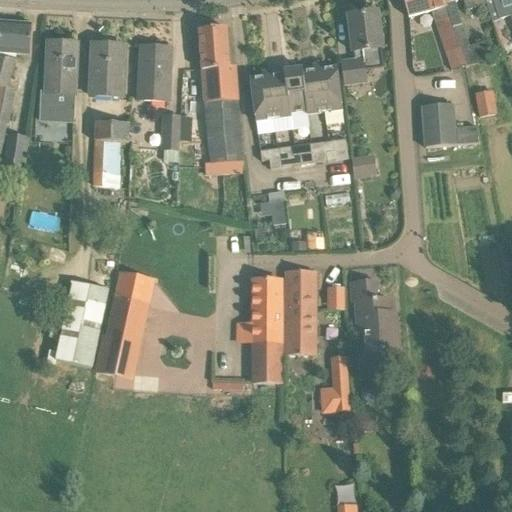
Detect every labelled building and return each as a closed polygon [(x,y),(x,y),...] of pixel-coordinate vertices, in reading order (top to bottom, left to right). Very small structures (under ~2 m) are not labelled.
[(465,68),(444,0),(403,0),(409,19),(432,12),(452,72),(465,68)] [(486,6),(483,0),(444,0),(465,68),(466,69),(475,66),(456,4),(464,2),(467,12),(486,6)] [(511,0),(483,0),(486,6),(492,23),(499,21),(499,20),(511,16),(511,19),(511,0)] [(377,14),(349,18),(355,62),(341,63),(344,87),(368,84),(365,67),(381,65),(382,69),(383,69),(381,50),(382,50),(377,14)] [(32,26),(0,23),(0,58),(3,58),(3,55),(30,56),(32,26)] [(237,68),(235,68),(229,69),(227,30),(200,32),(206,105),(211,165),(233,164),(245,163),(237,68)] [(77,46),(49,44),(47,97),(75,99),(77,46)] [(125,48),(93,46),(91,98),(123,99),(125,48)] [(172,50),(141,49),(138,103),(169,104),(172,50)] [(0,157),(2,158),(16,90),(10,90),(17,62),(0,60),(0,157)] [(319,66),(318,66),(319,72),(303,74),(308,117),(325,114),(320,72),(319,66)] [(337,69),(324,71),(320,72),(325,114),(327,127),(344,125),(337,69)] [(308,117),(303,74),(302,70),(285,73),(290,115),(291,115),(307,113),(307,117),(308,117)] [(274,122),(268,73),(267,73),(267,79),(251,81),(256,123),(256,124),(274,122)] [(285,73),(284,73),(285,76),(269,79),(268,73),(274,122),(292,119),(291,115),(290,115),(285,73)] [(493,92),(475,95),(479,119),(497,116),(493,92)] [(477,129),(457,131),(455,107),(443,108),(423,109),(426,150),(446,149),(479,146),(477,129)] [(180,120),(164,120),(163,152),(179,152),(180,120)] [(122,145),(130,145),(130,127),(95,126),(94,176),(93,188),(121,189),(121,183),(122,145)] [(29,140),(8,137),(3,170),(24,173),(29,140)] [(333,144),(325,145),(326,154),(334,153),(333,144)] [(300,158),(302,168),(314,166),(312,147),(291,150),(292,159),(300,158)] [(262,163),(270,162),(268,153),(261,154),(262,163)] [(336,163),(334,153),(326,154),(328,164),(336,163)] [(353,158),(355,178),(378,176),(377,156),(353,158)] [(292,159),(293,169),(302,168),(300,158),(292,159)] [(245,163),(233,164),(234,175),(245,175),(245,163)] [(281,204),(272,206),(275,218),(284,216),(281,204)] [(59,224),(60,215),(33,213),(32,222),(59,224)] [(308,253),(307,240),(293,240),(294,253),(308,253)] [(316,274),(286,274),(286,358),(316,358),(316,311),(316,287),(316,274)] [(397,319),(389,319),(388,299),(379,300),(377,279),(354,281),(358,336),(365,335),(367,356),(386,354),(386,352),(399,351),(397,319)] [(281,387),(281,283),(254,283),(253,327),(239,327),(238,344),(252,344),(252,386),(281,387)] [(110,292),(72,285),(60,342),(57,354),(55,365),(93,370),(110,292)] [(346,310),(346,288),(328,288),(329,311),(346,310)] [(150,306),(116,299),(107,339),(141,347),(150,306)] [(54,368),(55,365),(57,354),(50,353),(47,367),(54,368)] [(351,412),(346,360),(332,361),(334,388),(320,389),(322,414),(337,413),(337,414),(351,412)] [(367,387),(362,392),(362,399),(367,404),(374,404),(379,399),(379,392),(374,386),(367,387)] [(376,416),(372,416),(371,410),(356,411),(357,435),(377,433),(376,416)] [(354,485),(336,488),(339,505),(356,503),(354,485)]
